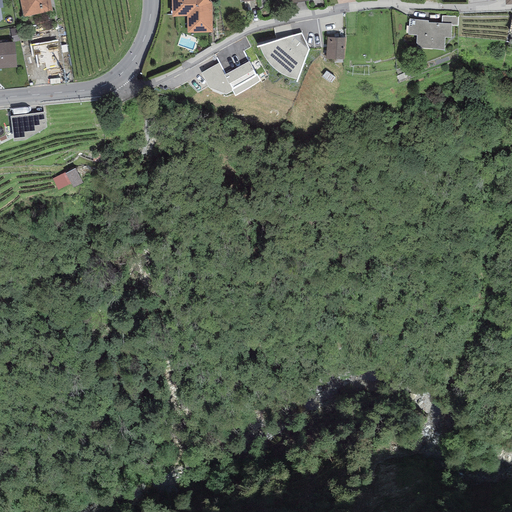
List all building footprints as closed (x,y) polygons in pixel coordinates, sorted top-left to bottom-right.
[(50,0),(20,0),(23,14),(53,8),(50,0)] [(210,0),(171,0),(172,13),(187,14),(187,31),(212,30),(212,1),(210,0)] [(442,15),(442,21),(451,21),(451,23),(458,24),(458,16),(442,15)] [(428,18),(409,17),(408,32),(416,33),(416,40),(417,40),(417,44),(444,46),(445,34),(451,35),(451,23),(451,21),(442,21),(428,20),(428,18)] [(292,34),(258,43),(267,56),(278,68),(297,77),(310,50),(292,34)] [(346,36),(327,34),(325,56),(344,58),(346,36)] [(14,39),(0,39),(0,65),(17,64),(14,39)] [(255,52),(223,66),(220,59),(204,66),(214,91),(234,83),(237,91),(266,79),(255,52)] [(196,91),(210,84),(199,63),(185,71),(196,91)] [(45,109),(11,113),(14,136),(24,136),(47,122),(45,109)] [(75,165),(65,171),(70,181),(72,185),(83,180),(75,165)] [(65,171),(52,178),(58,188),(70,181),(65,171)]
